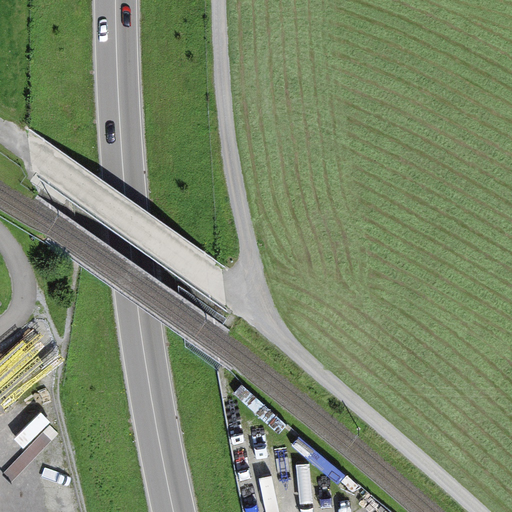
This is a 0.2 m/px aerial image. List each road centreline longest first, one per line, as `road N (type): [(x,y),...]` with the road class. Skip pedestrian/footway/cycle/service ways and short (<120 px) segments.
road 1 (primary): [(118,0),(119,109),(142,346),(177,511)]
road 2 (residential): [(0,130),(244,300),(304,361)]
road 3 (track): [(304,361),(476,511)]
